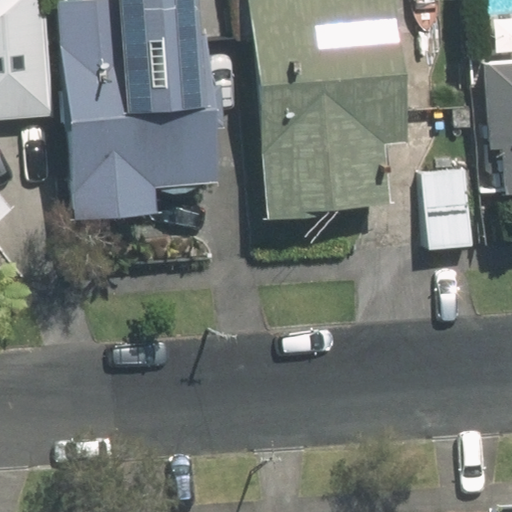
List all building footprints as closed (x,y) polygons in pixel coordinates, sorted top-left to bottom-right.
[(0,0),(0,203),(3,201),(0,197),(0,114),(47,112),(38,0),(0,0)] [(153,208),(152,187),(206,184),(194,0),(52,0),(66,214),(153,208)] [(248,0),(262,211),(383,204),(379,140),(400,139),(390,0),(248,0)] [(511,58),(478,61),(486,191),(511,188),(511,58)] [(463,166),(416,169),(420,238),(468,235),(463,166)]
